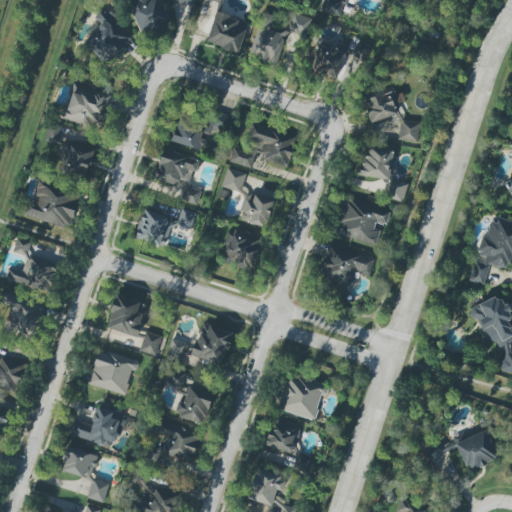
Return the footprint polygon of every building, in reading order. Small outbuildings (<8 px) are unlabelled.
[(159,0),(126,0),(139,35),(168,24),(159,0)] [(322,0),(320,11),(341,17),(345,0),(322,0)] [(82,43),(105,64),(131,36),(106,13),(105,15),(100,10),(92,18),(99,24),(82,43)] [(205,44),(238,53),(244,30),(235,27),(237,19),(214,12),(205,44)] [(371,48),(360,40),(350,54),(361,62),(371,48)] [(310,71),(335,80),(345,52),(319,44),(310,71)] [(110,94),(73,83),(62,118),(100,129),(110,94)] [(369,122),(399,115),(391,86),(362,93),(369,122)] [(177,117),(170,143),(201,150),(204,136),(209,137),(211,128),(227,132),(231,116),(212,111),(209,125),(177,117)] [(418,123),(402,121),(399,141),(416,143),(418,123)] [(251,168),(255,152),(264,155),(262,161),(287,167),(294,137),(250,126),(246,142),(251,143),(248,152),(232,148),(228,163),(251,168)] [(84,181),(92,150),(65,143),(57,174),(84,181)] [(403,202),(406,183),(390,180),(395,153),(364,147),(359,176),(389,180),(386,199),(403,202)] [(197,160),(162,149),(153,179),(183,189),(179,200),(196,206),(200,192),(188,188),(197,160)] [(240,192),(245,172),(225,168),(221,188),(240,192)] [(70,228),(79,193),(36,183),(33,194),(39,196),(37,204),(27,201),(24,216),(70,228)] [(237,219),(264,228),(273,201),(246,192),(237,219)] [(337,234),(375,245),(380,228),(384,229),(390,207),(348,195),(337,234)] [(133,237),(162,247),(171,219),(142,209),(133,237)] [(191,229),(194,212),(179,210),(177,227),(191,229)] [(470,281),(483,285),(489,265),(509,271),(511,259),(511,222),(489,216),(470,281)] [(250,272),(262,239),(234,228),(231,236),(230,235),(220,261),(250,272)] [(25,257),(30,243),(17,238),(11,252),(25,257)] [(368,276),(375,258),(330,241),(317,275),(348,286),(354,271),(368,276)] [(5,280),(48,293),(57,265),(26,256),(21,272),(9,268),(5,280)] [(0,303),(10,306),(4,330),(35,337),(43,304),(2,295),(0,302),(0,303)] [(105,328),(136,337),(146,304),(115,295),(105,328)] [(500,374),(511,375),(511,353),(509,349),(511,333),(507,325),(509,311),(506,304),(501,304),(499,299),(491,298),(470,309),(468,318),(474,319),(485,342),(504,345),(500,374)] [(220,366),(232,335),(202,323),(193,345),(188,343),(185,353),(220,366)] [(155,356),(161,336),(144,332),(139,352),(155,356)] [(181,359),(184,342),(169,340),(167,357),(181,359)] [(87,384),(125,396),(136,360),(97,349),(87,384)] [(0,388),(15,393),(24,363),(0,355),(0,388)] [(314,420),(325,384),(295,375),(293,381),(284,379),(275,409),(314,420)] [(177,402),(173,415),(204,424),(212,394),(188,387),(183,403),(177,402)] [(90,425),(75,420),(70,436),(113,449),(124,414),(96,406),(90,425)] [(265,445),(293,455),(303,428),(275,418),(265,445)] [(496,457),(484,430),(454,444),(466,471),(496,457)] [(59,469),(88,480),(97,456),(68,445),(59,469)] [(246,499),(269,506),(267,511),(294,511),(296,504),(280,499),(286,478),(255,469),(246,499)] [(128,511),(129,511),(172,511),(178,496),(145,485),(146,481),(130,475),(126,487),(136,491),(128,511)] [(108,484),(92,479),(87,498),(102,503),(108,484)]
